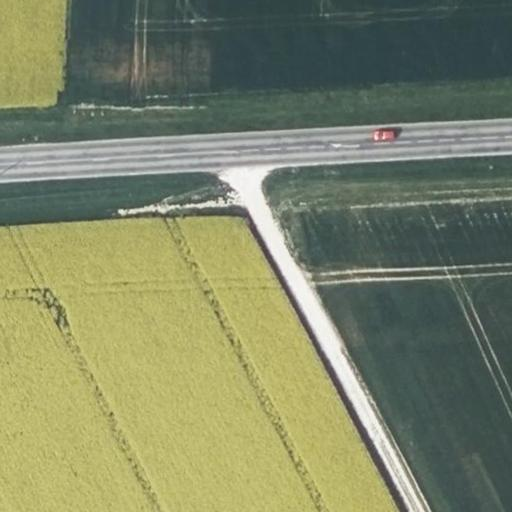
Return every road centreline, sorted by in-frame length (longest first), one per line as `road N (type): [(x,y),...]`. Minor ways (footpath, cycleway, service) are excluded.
road 1 (secondary): [(0,157),(511,129)]
road 2 (track): [(511,91),(0,117)]
road 3 (track): [(416,511),(227,145)]
road 4 (track): [(259,206),(511,191)]
